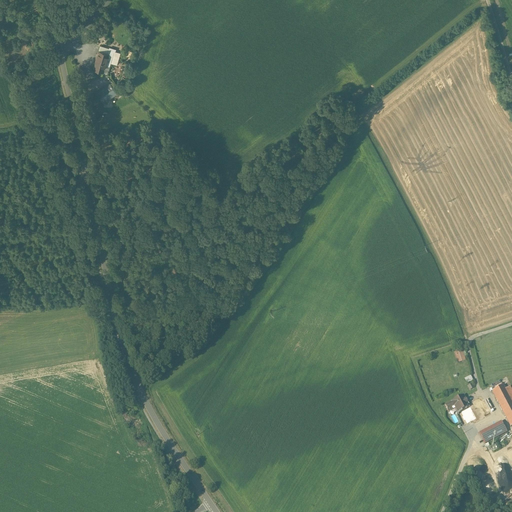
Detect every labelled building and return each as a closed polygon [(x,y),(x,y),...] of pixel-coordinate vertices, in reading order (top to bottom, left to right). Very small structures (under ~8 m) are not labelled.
[(116,49),(109,47),(107,53),(109,54),(113,55),(113,56),(114,56),(116,49)] [(98,51),(96,58),(97,58),(93,69),(103,72),(103,71),(105,64),(107,58),(111,59),(113,56),(113,55),(109,54),(107,53),(98,51)] [(111,59),(107,58),(105,64),(110,65),(110,63),(111,63),(114,56),(113,56),(111,59)] [(110,84),(96,93),(103,103),(117,94),(110,84)] [(463,349),(455,351),(458,363),(466,360),(463,349)] [(471,375),(465,379),(467,384),(474,381),(471,375)] [(511,391),(510,387),(505,389),(503,386),(492,391),(511,426),(511,425),(511,391)] [(464,395),(451,402),(445,405),(448,412),(455,408),(456,410),(468,404),(464,395)] [(468,404),(456,410),(464,425),(476,419),(475,417),(488,410),(481,397),(468,404)] [(501,421),(479,433),(485,444),(507,432),(501,421)] [(506,434),(496,440),(500,449),(511,443),(506,434)]
